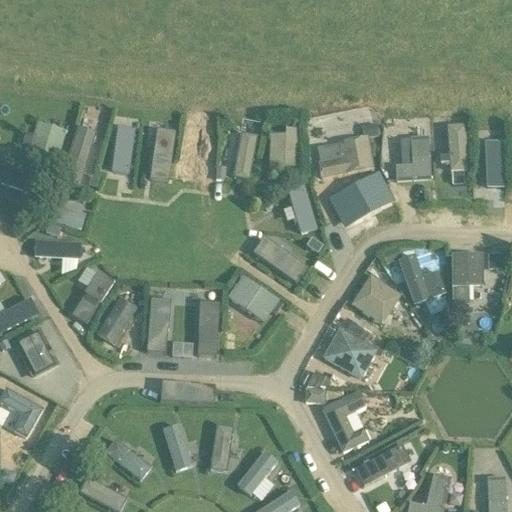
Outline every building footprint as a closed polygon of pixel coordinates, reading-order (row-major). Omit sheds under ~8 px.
[(55,161),(65,128),(38,120),(28,152),(55,161)] [(111,172),(130,174),(137,128),(118,125),(111,172)] [(66,165),(84,171),(97,132),(80,126),(66,165)] [(378,136),(375,126),(362,128),(365,139),(378,136)] [(148,142),(146,158),(157,160),(155,175),(170,177),(177,133),(162,131),(160,144),(148,142)] [(189,172),(200,172),(201,132),(191,132),(189,172)] [(250,178),(260,135),(245,132),(236,175),(250,178)] [(269,168),(298,169),(299,145),(284,144),(285,138),(270,137),(269,168)] [(338,146),(317,150),(320,165),(317,166),(321,182),(351,176),(374,172),(367,139),(351,142),(338,145),(338,146)] [(431,183),(428,139),(410,140),(412,167),(395,168),(396,186),(431,183)] [(504,186),(502,140),(487,141),(489,187),(504,186)] [(2,168),(0,176),(0,184),(33,192),(36,176),(2,168)] [(224,170),(216,170),(216,181),(224,182),(224,170)] [(463,173),(452,174),(452,185),(463,185),(463,173)] [(329,203),(340,224),(390,198),(379,177),(329,203)] [(98,180),(91,178),(88,187),(95,189),(98,180)] [(271,194),(265,183),(253,190),(259,201),(271,194)] [(294,207),(286,209),(293,234),(316,228),(304,185),(289,189),(294,207)] [(423,195),(424,203),(432,203),(432,194),(423,195)] [(68,209),(63,224),(82,230),(86,215),(68,209)] [(295,284),(307,267),(265,235),(253,252),(295,284)] [(35,240),(35,258),(81,258),(81,240),(35,240)] [(318,257),(323,249),(312,241),(307,249),(318,257)] [(401,260),(399,260),(417,305),(446,294),(430,248),(401,260)] [(382,254),(386,265),(399,260),(401,260),(397,249),(382,254)] [(482,286),(482,253),(453,253),(454,286),(482,286)] [(488,257),(488,268),(505,267),(505,257),(488,257)] [(86,285),(70,315),(88,325),(114,280),(87,265),(78,281),(86,285)] [(371,275),(353,305),(382,323),(401,294),(371,275)] [(262,323),(279,299),(244,276),(228,299),(262,323)] [(117,296),(98,335),(117,345),(136,305),(117,296)] [(0,332),(39,314),(31,298),(5,310),(0,300),(0,332)] [(149,298),(148,350),(167,350),(169,299),(149,298)] [(200,302),(199,355),(218,356),(220,302),(200,302)] [(355,327),(346,322),(342,329),(351,334),(355,327)] [(13,340),(31,377),(56,364),(38,328),(13,340)] [(361,378),(377,349),(339,328),(323,357),(361,378)] [(181,359),(182,347),(173,346),(172,358),(181,359)] [(182,347),(181,359),(191,360),(192,347),(182,347)] [(324,391),(329,382),(315,374),(306,389),(324,391)] [(346,416),(366,406),(358,391),(323,408),(343,452),(369,441),(364,428),(354,432),(346,416)] [(6,392),(0,403),(0,405),(21,417),(12,434),(25,441),(41,411),(6,392)] [(306,393),(305,405),(323,406),(324,394),(306,393)] [(180,424),(160,430),(173,472),(193,467),(180,424)] [(212,470),(228,470),(230,426),(213,425),(212,470)] [(118,439),(107,453),(141,480),(152,466),(118,439)] [(365,486),(415,460),(405,442),(355,468),(365,486)] [(237,486),(252,497),(278,460),(263,449),(237,486)] [(3,471),(0,479),(0,481),(11,485),(15,475),(3,471)] [(427,506),(410,502),(408,511),(443,511),(451,478),(435,474),(427,506)] [(507,511),(508,477),(488,477),(487,511),(507,511)] [(117,511),(119,511),(127,497),(90,479),(82,494),(117,511)] [(291,488),(256,511),(288,511),(301,504),(291,488)]
